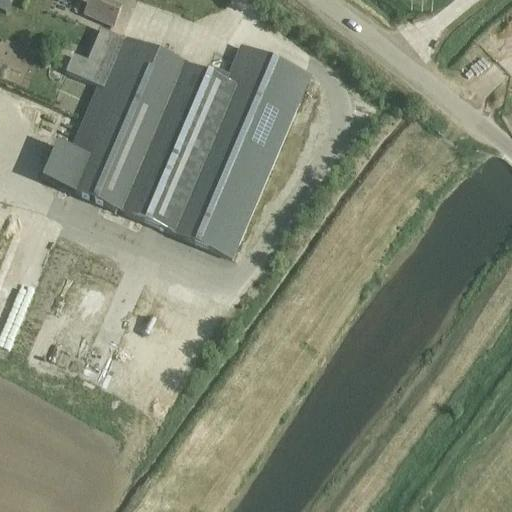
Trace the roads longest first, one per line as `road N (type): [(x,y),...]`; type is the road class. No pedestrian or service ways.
road 1 (track): [(342,511),(511,280)]
road 2 (unclassified): [(511,146),(318,0)]
